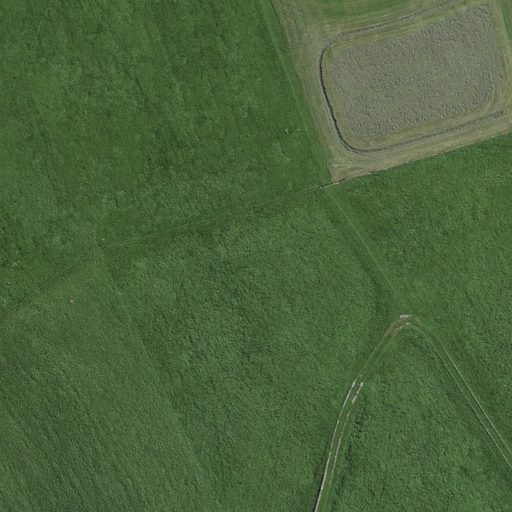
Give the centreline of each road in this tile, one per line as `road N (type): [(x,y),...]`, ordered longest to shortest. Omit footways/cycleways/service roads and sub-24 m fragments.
road 1 (track): [(325,511),(347,422),(402,322)]
road 2 (track): [(402,322),(430,326),(511,457)]
